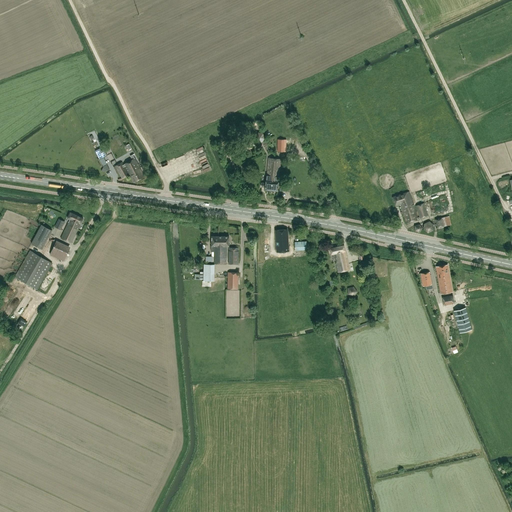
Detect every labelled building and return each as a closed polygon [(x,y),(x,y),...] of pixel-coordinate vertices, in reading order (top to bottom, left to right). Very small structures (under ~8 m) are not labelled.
[(252,126),(243,131),(245,137),(255,132),(252,126)] [(258,132),(254,136),(256,141),(261,142),(265,138),(263,133),(258,132)] [(226,148),(230,158),(257,145),(252,135),(226,148)] [(97,149),(101,148),(101,152),(105,151),(102,138),(95,139),(97,149)] [(295,152),(295,140),(278,140),(277,152),(295,152)] [(196,153),(205,150),(203,144),(194,147),(196,153)] [(144,177),(141,172),(140,169),(134,158),(124,164),(134,182),(144,177)] [(272,176),(274,158),(268,158),(266,181),(266,183),(261,182),(261,187),(265,187),(265,189),(270,190),(271,186),(272,186),(273,181),(271,181),(272,176)] [(280,159),(274,158),(272,176),(271,181),(273,181),(272,186),(271,186),(270,190),(277,190),(278,182),(280,159)] [(122,178),(128,174),(122,162),(115,166),(122,178)] [(419,217),(417,217),(411,198),(409,192),(392,197),(395,205),(399,203),(407,223),(419,218),(419,217)] [(420,218),(428,215),(424,203),(416,205),(420,218)] [(61,238),(71,243),(83,218),(70,212),(67,218),(70,219),(61,238)] [(451,225),(449,216),(435,219),(438,229),(443,228),(443,227),(451,225)] [(55,227),(63,231),(67,223),(59,219),(55,227)] [(429,221),(423,223),(423,229),(428,232),(433,230),(433,224),(429,221)] [(52,230),(40,224),(31,243),(42,249),(52,230)] [(419,224),(414,225),(415,231),(420,232),(422,228),(419,224)] [(218,241),(218,236),(211,236),(211,246),(214,246),(217,246),(217,244),(220,244),(220,241),(218,241)] [(214,256),(214,262),(214,263),(226,264),(226,246),(229,246),(229,236),(218,236),(218,241),(220,241),(220,244),(217,244),(217,246),(214,246),(214,256)] [(50,255),(63,261),(70,247),(56,240),(50,255)] [(306,241),(290,242),(291,250),(307,249),(306,241)] [(335,260),(346,257),(344,245),(330,248),(331,254),(334,253),(335,260)] [(229,248),(229,264),(238,264),(238,248),(229,248)] [(37,289),(52,263),(30,251),(15,277),(37,289)] [(296,254),(281,257),(286,284),(301,281),(296,254)] [(346,257),(335,260),(338,272),(349,269),(346,257)] [(184,265),(184,269),(184,272),(194,272),(193,265),(195,265),(195,262),(192,262),(192,265),(184,265)] [(214,281),(214,264),(204,264),(203,280),(214,281)] [(441,294),(452,292),(447,264),(436,266),(441,294)] [(237,290),(237,272),(228,272),(228,290),(237,290)] [(431,285),(429,272),(420,273),(423,286),(431,285)] [(7,302),(11,296),(7,293),(3,299),(7,302)] [(442,297),(443,305),(454,303),(453,295),(442,297)] [(33,311),(37,305),(33,303),(31,306),(29,304),(24,312),(28,315),(31,310),(33,311)] [(471,329),(465,307),(454,310),(460,332),(471,329)] [(24,325),(29,319),(25,315),(19,322),(24,325)]
